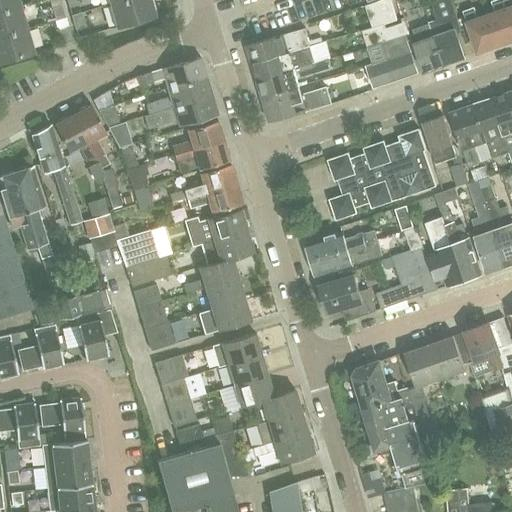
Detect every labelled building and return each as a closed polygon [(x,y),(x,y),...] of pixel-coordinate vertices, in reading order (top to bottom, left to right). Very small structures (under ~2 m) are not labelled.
[(0,0),(0,13),(21,7),(18,0),(0,0)] [(150,0),(125,0),(110,5),(117,27),(156,16),(150,0)] [(379,0),(366,5),(373,27),(385,23),(398,19),(391,0),(379,0)] [(434,0),(430,1),(437,21),(430,24),(443,64),(464,57),(454,28),(459,26),(456,16),(450,0),(434,0)] [(496,46),(511,40),(511,30),(501,0),(493,0),(490,1),(493,12),(485,15),(496,46)] [(511,0),(501,0),(511,30),(511,0)] [(56,20),(66,17),(62,3),(51,6),(56,20)] [(0,13),(0,38),(28,30),(21,7),(0,13)] [(477,53),(496,46),(485,15),(476,18),(473,7),(462,11),(477,53)] [(72,15),(76,28),(86,25),(82,12),(72,15)] [(386,27),(385,23),(373,27),(362,31),(367,47),(383,42),(409,33),(404,17),(401,18),(402,22),(386,27)] [(417,40),(412,42),(422,71),(443,64),(430,24),(413,30),(417,40)] [(59,31),(63,44),(73,41),(69,28),(59,31)] [(246,45),(251,63),(288,52),(310,46),(323,42),(321,37),(309,40),(305,28),(246,45)] [(0,38),(0,62),(34,52),(28,30),(0,38)] [(409,33),(383,42),(388,57),(399,53),(410,49),(406,41),(411,39),(409,33)] [(288,52),(251,63),(257,80),(315,62),(310,46),(288,52)] [(407,77),(418,73),(410,49),(399,53),(407,77)] [(399,53),(388,57),(387,57),(395,81),(407,77),(399,53)] [(140,86),(166,79),(168,87),(206,76),(200,57),(162,68),(137,76),(140,86)] [(373,89),(395,81),(387,57),(365,65),(373,89)] [(262,97),(299,86),(296,78),(331,67),(329,58),(327,58),(315,62),(257,80),(262,97)] [(145,104),(148,114),(174,106),(212,95),(206,76),(168,87),(171,97),(145,104)] [(301,93),(299,86),(262,97),(270,122),(276,120),(276,119),(295,113),(296,114),(332,103),(328,92),(326,86),(301,93)] [(511,139),(509,131),(511,130),(511,113),(504,93),(489,99),(508,152),(511,164),(511,139)] [(179,126),(206,118),(217,115),(212,95),(174,106),(148,114),(144,115),(148,129),(178,120),(179,126)] [(508,152),(489,99),(473,104),(486,140),(484,140),(490,158),(499,155),(508,152)] [(486,140),(473,104),(449,113),(461,149),(462,148),(468,166),(480,162),(474,144),(484,140),(486,140)] [(79,112),(73,115),(96,160),(100,168),(109,163),(105,155),(96,138),(106,133),(92,105),(88,107),(86,106),(80,109),(79,112)] [(98,110),(107,126),(120,122),(114,105),(98,110)] [(58,122),(55,124),(58,129),(70,152),(80,146),(89,164),(90,165),(88,166),(96,181),(103,177),(101,171),(100,168),(96,160),(73,115),(68,118),(65,117),(59,120),(58,122)] [(457,147),(454,148),(442,115),(421,122),(434,161),(452,155),(456,164),(449,167),(455,186),(468,181),(457,147)] [(172,146),(174,154),(223,140),(221,133),(222,131),(220,125),(218,123),(217,120),(188,129),(192,141),(172,146)] [(120,122),(107,126),(112,136),(127,132),(124,121),(120,122)] [(81,220),(71,189),(51,124),(32,135),(43,171),(53,167),(62,196),(71,224),(81,220)] [(336,220),(347,216),(357,212),(355,206),(369,201),(371,207),(392,200),(435,185),(424,151),(426,150),(418,129),(398,136),(399,141),(385,146),(384,140),(362,148),(364,154),(350,159),(348,152),(328,159),(335,181),(338,180),(343,194),(329,199),(336,220)] [(224,144),(223,140),(174,154),(180,174),(200,168),(217,163),(229,160),(228,157),(229,154),(227,148),(225,147),(224,144)] [(124,158),(127,167),(138,164),(135,154),(124,158)] [(146,163),(125,169),(132,190),(144,186),(143,182),(148,181),(146,174),(149,173),(147,167),(146,163)] [(234,177),(235,174),(233,168),(231,166),(230,163),(201,172),(204,184),(184,190),(187,198),(233,184),(236,183),(234,177)] [(32,165),(14,171),(34,234),(38,246),(41,258),(52,255),(36,207),(45,204),(32,165)] [(103,170),(101,171),(103,177),(114,208),(122,205),(116,187),(119,186),(113,167),(110,167),(103,170)] [(0,188),(13,228),(21,225),(28,249),(38,246),(34,234),(14,171),(0,175),(0,188)] [(487,175),(477,179),(481,189),(490,186),(487,175)] [(468,182),(479,214),(479,215),(470,218),(476,235),(474,235),(486,272),(507,264),(484,200),(477,179),(468,182)] [(242,197),(240,191),(238,190),(236,183),(233,184),(187,198),(189,207),(209,201),(212,212),(242,203),(241,200),(242,197)] [(144,186),(132,190),(140,212),(153,208),(147,185),(144,186)] [(454,187),(433,194),(440,214),(441,216),(444,224),(464,279),(481,274),(468,237),(463,223),(455,225),(453,221),(450,210),(447,211),(444,202),(457,197),(454,187)] [(494,196),(484,200),(507,264),(511,262),(511,218),(507,206),(499,209),(494,196)] [(103,198),(87,203),(92,216),(108,212),(103,198)] [(0,318),(32,308),(0,205),(0,318)] [(407,205),(396,208),(402,230),(413,226),(407,205)] [(214,239),(246,229),(239,208),(192,221),(197,237),(190,239),(192,245),(203,242),(214,239)] [(94,252),(116,245),(115,241),(129,236),(126,223),(113,226),(109,213),(83,220),(94,252)] [(425,252),(436,285),(446,282),(447,285),(464,279),(444,224),(441,216),(425,222),(434,249),(425,252)] [(404,231),(410,249),(422,245),(415,227),(404,231)] [(115,241),(116,245),(118,245),(125,266),(158,256),(150,229),(129,236),(115,241)] [(252,251),(246,229),(214,239),(203,242),(209,263),(231,256),(252,251)] [(306,242),(311,259),(377,239),(374,229),(364,232),(363,232),(358,233),(357,235),(345,238),(343,231),(306,242)] [(377,239),(311,259),(316,276),(327,272),(381,255),(377,239)] [(422,245),(410,249),(391,255),(392,258),(394,266),(400,284),(375,292),(380,308),(437,288),(422,245)] [(185,294),(204,288),(238,277),(231,256),(209,263),(198,266),(202,279),(182,284),(185,294)] [(158,257),(126,267),(131,286),(164,276),(158,257)] [(385,269),(394,266),(392,258),(382,261),(385,269)] [(376,310),(374,303),(369,288),(359,291),(354,274),(319,285),(327,313),(342,308),(347,306),(361,302),(365,314),(376,310)] [(204,288),(211,309),(244,298),(238,277),(204,288)] [(137,310),(161,303),(156,285),(132,292),(137,310)] [(98,290),(78,296),(83,312),(102,306),(98,290)] [(52,294),(32,300),(40,325),(60,318),(52,294)] [(77,296),(56,302),(61,318),(81,313),(77,296)] [(204,334),(250,320),(244,298),(211,309),(198,313),(204,334)] [(144,331),(167,324),(161,303),(137,310),(144,331)] [(85,358),(108,353),(104,335),(117,332),(110,309),(76,317),(85,358)] [(503,365),(506,373),(511,393),(511,343),(511,342),(497,348),(488,322),(465,331),(476,360),(468,362),(473,375),(495,368),(503,365)] [(42,368),(63,363),(54,323),(54,324),(34,329),(34,328),(33,328),(37,344),(17,349),(22,370),(42,366),(42,368)] [(173,344),(167,324),(144,331),(150,351),(173,344)] [(452,335),(428,343),(440,379),(465,370),(463,364),(468,362),(476,360),(465,331),(452,335)] [(227,364),(261,354),(254,332),(212,345),(218,366),(227,364)] [(0,377),(18,373),(9,334),(0,336),(0,377)] [(428,343),(403,352),(416,387),(440,379),(428,343)] [(184,377),(188,376),(181,354),(154,362),(161,384),(184,377)] [(227,364),(234,385),(267,374),(261,354),(227,364)] [(354,375),(364,409),(397,398),(395,391),(398,390),(395,381),(386,383),(379,361),(357,368),(354,375)] [(273,395),(273,394),(267,374),(234,385),(240,406),(245,405),(261,400),(261,399),(273,395)] [(190,398),(184,377),(161,384),(167,405),(190,398)] [(431,480),(427,466),(413,420),(414,418),(416,419),(412,404),(411,403),(412,403),(407,387),(398,390),(395,391),(397,398),(364,409),(376,449),(393,444),(406,488),(431,480)] [(294,388),(273,394),(273,395),(261,399),(261,400),(245,405),(247,412),(264,408),(267,419),(300,409),(294,388)] [(62,423),(64,441),(86,439),(80,397),(59,399),(59,402),(39,404),(41,426),(62,423)] [(196,419),(190,398),(167,405),(173,426),(196,419)] [(424,400),(412,404),(416,419),(422,438),(434,434),(424,400)] [(13,407),(0,409),(0,430),(16,429),(18,447),(39,445),(34,402),(13,405),(13,407)] [(485,416),(481,402),(469,405),(473,419),(485,416)] [(511,404),(511,403),(498,406),(507,437),(511,435),(511,404)] [(498,406),(486,410),(489,422),(494,441),(507,437),(498,406)] [(300,409),(267,419),(256,423),(262,443),(273,440),(306,430),(300,409)] [(179,446),(203,439),(199,424),(174,431),(179,446)] [(220,440),(224,456),(236,453),(238,452),(232,430),(218,434),(220,440)] [(306,430),(273,440),(262,443),(251,447),(254,456),(276,450),(280,462),(313,452),(306,430)] [(41,444),(44,466),(89,461),(86,439),(64,441),(41,444)] [(238,511),(228,475),(223,456),(219,442),(156,459),(171,511),(204,505),(205,511),(238,511)] [(224,456),(223,456),(228,475),(248,475),(243,451),(238,452),(236,453),(224,456)] [(92,482),(89,461),(44,466),(47,487),(92,482)] [(17,470),(6,471),(8,483),(19,482),(17,470)] [(321,487),(327,485),(324,476),(318,478),(321,487)] [(47,487),(49,509),(94,504),(92,482),(47,487)] [(384,494),(387,506),(415,500),(413,488),(384,494)] [(493,511),(492,503),(468,505),(467,489),(444,491),(446,511),(493,511)] [(22,492),(9,494),(11,506),(24,505),(22,492)] [(417,511),(415,500),(387,506),(388,511),(417,511)]
